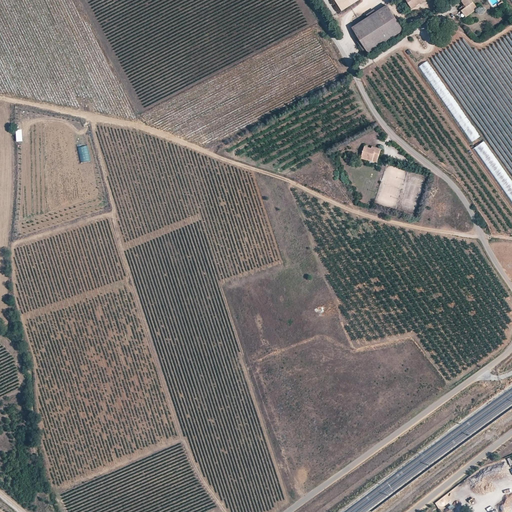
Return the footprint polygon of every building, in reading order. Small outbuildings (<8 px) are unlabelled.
[(358,0),(334,0),(342,11),(359,0),(358,0)] [(461,0),(464,3),(459,7),(461,10),(467,6),(470,12),(477,8),(471,0),(461,0)] [(353,27),(368,51),(402,30),(387,5),(353,27)] [(470,12),(467,6),(461,10),(465,16),(470,12)] [(425,75),(433,72),(427,61),(420,65),(425,75)] [(253,114),(241,121),(243,125),(255,119),(253,114)] [(474,148),(479,155),(488,148),(483,141),(474,148)] [(371,148),(364,146),(361,156),(367,158),(366,160),(371,161),(372,157),(377,159),(380,148),(376,147),(375,149),(371,148)]
